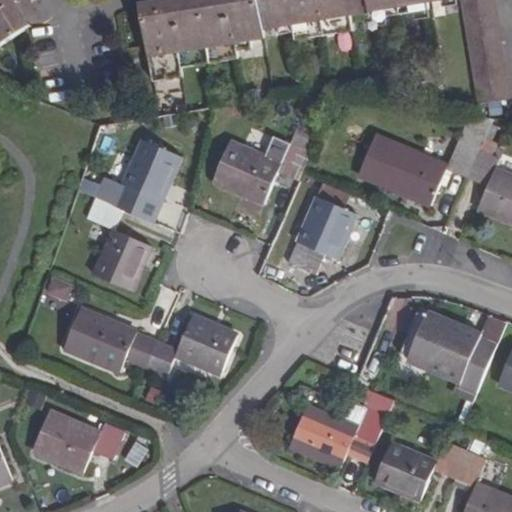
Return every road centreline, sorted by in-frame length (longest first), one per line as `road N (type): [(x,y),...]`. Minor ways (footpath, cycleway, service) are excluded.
road 1 (residential): [(511,303),(414,278),(377,284),(340,303),(307,337)]
road 2 (residential): [(346,511),(278,483),(217,437)]
road 3 (residential): [(307,337),(217,437)]
road 4 (residential): [(217,437),(111,511)]
road 5 (residential): [(209,260),(307,337)]
